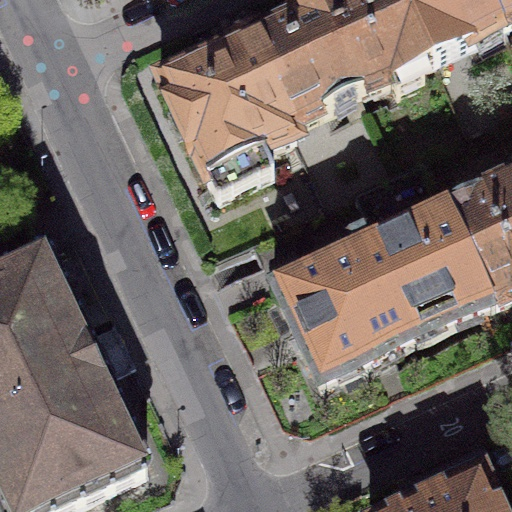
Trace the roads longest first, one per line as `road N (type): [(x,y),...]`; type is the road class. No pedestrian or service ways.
road 1 (residential): [(18,0),(259,510)]
road 2 (residential): [(259,510),(511,396)]
